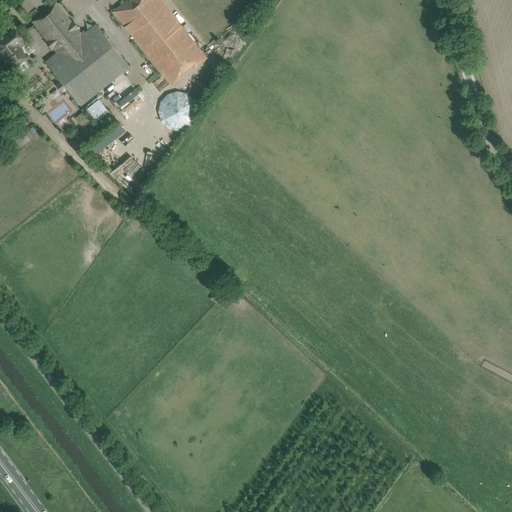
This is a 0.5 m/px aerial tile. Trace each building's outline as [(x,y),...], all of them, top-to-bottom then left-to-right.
[(167,78),(201,50),(160,0),(129,0),(129,1),(127,0),(114,11),(167,78)] [(79,107),(130,67),(97,25),(83,36),(56,2),(47,9),(48,11),(43,15),(41,14),(32,21),(35,24),(39,21),(64,52),(47,66),(79,107)] [(14,29),(0,40),(0,50),(10,63),(13,66),(12,66),(14,69),(19,65),(19,64),(23,61),(27,58),(16,44),(22,39),(14,29)] [(119,97),(125,103),(137,92),(132,86),(119,97)] [(179,87),(154,109),(162,118),(163,118),(177,135),(202,114),(179,87)] [(98,98),(85,108),(85,109),(73,118),(83,131),(108,112),(98,98)] [(4,132),(12,140),(17,134),(9,127),(4,132)] [(31,127),(25,132),(32,140),(38,135),(31,127)]
